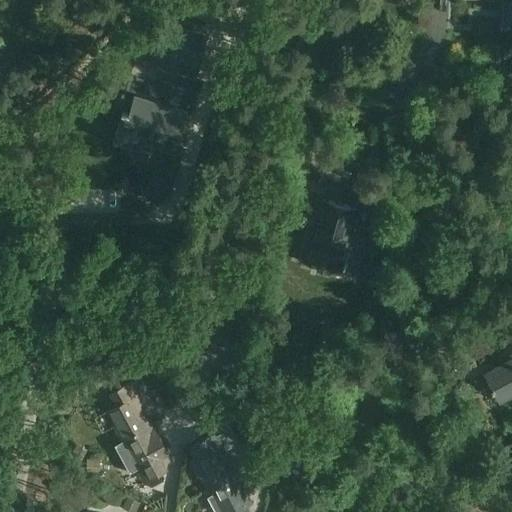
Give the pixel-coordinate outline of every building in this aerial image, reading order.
[(164,38),(159,59),(198,70),(204,50),(164,38)] [(158,136),(157,140),(177,146),(187,110),(137,96),(132,113),(126,112),(122,126),(158,136)] [(309,217),(299,255),(305,256),(304,259),(310,260),(310,262),(314,263),(314,262),(333,267),(332,270),(342,272),(348,249),(345,248),(350,228),(366,232),(372,210),(369,210),(372,198),(379,200),(386,173),(359,166),(352,193),(357,194),(354,206),(322,197),(315,219),(309,217)] [(399,197),(425,205),(431,185),(405,178),(399,197)] [(97,361),(108,382),(123,374),(111,353),(97,361)] [(511,395),(511,358),(486,372),(502,401),(511,395)] [(116,425),(124,440),(150,426),(139,406),(143,403),(132,382),(109,395),(115,407),(111,409),(119,423),(116,425)] [(217,386),(205,403),(226,417),(238,400),(217,386)] [(278,419),(271,419),(267,424),(266,430),(271,435),(278,435),(282,431),(283,424),(278,419)] [(229,424),(188,445),(194,457),(188,460),(197,476),(200,474),(207,489),(208,490),(236,475),(248,468),(247,467),(251,466),(229,424)] [(161,456),(165,454),(150,426),(124,440),(138,465),(135,467),(144,483),(169,469),(161,456)] [(208,490),(207,489),(204,491),(215,511),(232,511),(251,503),(242,486),(257,478),(256,477),(276,467),(270,456),(251,466),(247,467),(248,468),(236,475),(208,490)] [(318,511),(309,494),(286,506),(289,511),(318,511)]
